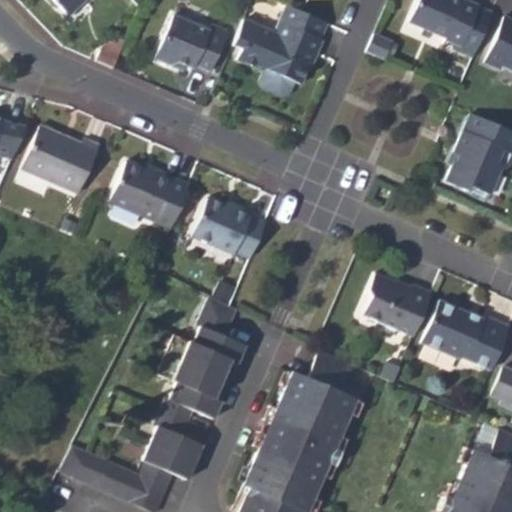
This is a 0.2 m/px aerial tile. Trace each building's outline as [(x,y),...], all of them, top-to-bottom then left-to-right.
[(42,0),(57,14),(71,0),(75,0),(77,2),(78,0),(42,0)] [(71,0),(57,14),(61,18),(77,2),(75,0),(71,0)] [(443,0),(413,0),(403,23),(438,40),(437,42),(454,48),(450,55),(464,61),(484,16),(470,9),(471,8),(455,2),(454,4),(443,0)] [(297,14),(280,6),(268,34),(237,20),(228,41),(238,46),(232,60),(258,71),(259,69),(261,70),(258,80),(260,89),(279,96),(286,95),(292,82),(295,84),(304,63),(301,61),(304,56),(310,57),(317,41),(314,40),(321,24),(297,14)] [(511,19),(499,14),(478,61),(493,69),(495,67),(511,74),(511,19)] [(148,58),(165,65),(171,62),(181,66),(188,69),(190,66),(203,71),(219,32),(205,26),(201,33),(166,17),(148,58)] [(387,41),(369,33),(361,51),(380,60),(387,41)] [(92,46),(86,60),(108,69),(114,54),(92,46)] [(165,65),(178,72),(181,66),(171,62),(165,65)] [(511,156),(511,153),(511,133),(464,113),(447,154),(452,156),(447,166),(439,183),(460,192),(468,186),(483,193),(494,168),(501,168),(507,155),(511,156)] [(0,157),(7,159),(20,127),(0,122),(0,157)] [(15,168),(72,192),(93,144),(76,138),(74,143),(33,127),(15,168)] [(443,164),(447,166),(452,156),(447,154),(443,164)] [(103,204),(165,228),(183,186),(148,173),(146,175),(121,164),(103,204)] [(229,251),(244,258),(259,222),(243,215),(244,210),(228,202),(226,206),(216,201),(203,196),(185,237),(227,254),(229,251)] [(216,201),(226,206),(228,202),(217,196),(216,201)] [(357,314),(408,335),(426,291),(406,284),(405,287),(402,292),(387,286),(390,281),(370,273),(362,288),(365,296),(357,314)] [(387,286),(402,292),(405,287),(390,281),(387,286)] [(160,400),(149,426),(152,428),(137,462),(140,464),(135,475),(82,453),(70,479),(144,511),(151,511),(168,476),(183,482),(197,447),(180,439),(191,414),(209,422),(222,391),(205,385),(209,373),(226,381),(241,350),(218,340),(232,310),(204,296),(191,325),(196,327),(187,344),(169,336),(152,375),(171,383),(163,402),(160,400)] [(453,359),(484,372),(504,327),(477,316),(475,319),(434,301),(415,345),(452,362),(453,359)] [(288,373),(229,511),(228,511),(305,511),(303,511),(309,497),(317,476),(331,444),(335,436),(343,416),(350,400),(336,393),(348,365),(315,350),(302,379),(288,373)] [(383,363),(377,378),(388,383),(395,368),(383,363)] [(511,405),(511,374),(498,369),(487,395),(511,405)] [(343,416),(352,418),(358,403),(350,400),(343,416)] [(511,511),(511,435),(497,429),(485,457),(470,451),(463,466),(454,487),(443,511),(511,511)] [(343,439),(335,436),(331,444),(339,448),(343,439)] [(317,476),(325,479),(339,448),(331,444),(317,476)] [(54,472),(70,479),(82,453),(67,446),(54,472)] [(455,463),(463,466),(470,451),(461,447),(455,463)] [(443,511),(454,487),(447,484),(435,511),(443,511)] [(303,511),(305,511),(311,511),(316,500),(309,497),(303,511)]
